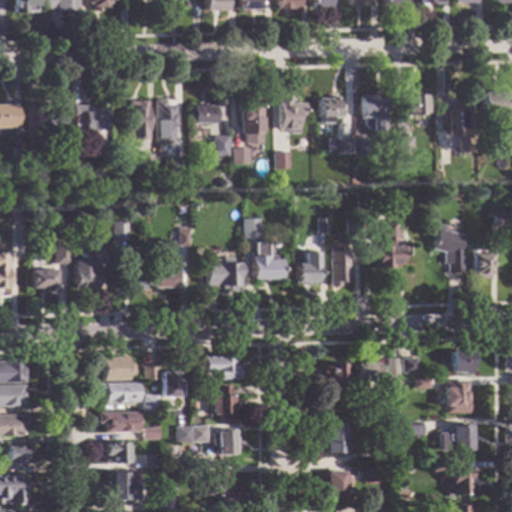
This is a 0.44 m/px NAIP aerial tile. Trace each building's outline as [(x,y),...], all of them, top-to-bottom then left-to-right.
[(34,0),(34,13),(10,14),(10,0),(34,0)] [(74,0),(74,12),(69,12),(69,11),(57,12),(57,13),(52,13),(52,11),(43,11),(43,0),(74,0)] [(106,0),(106,9),(98,9),(98,12),(89,12),(89,9),(82,9),(82,0),(106,0)] [(224,0),(224,12),(202,12),(202,0),(224,0)] [(263,0),(263,5),(256,6),(256,11),(237,11),(236,0),(263,0)] [(295,0),(296,10),(273,10),(273,0),(295,0)] [(327,0),(327,9),(308,10),(307,0),(327,0)] [(505,100),(511,100),(511,113),(478,113),(478,93),(505,92),(505,100)] [(412,95),(426,95),(427,115),(401,116),(401,93),(412,93),(412,95)] [(472,99),(476,99),(476,105),(473,105),(473,153),(457,153),(457,138),(458,138),(458,133),(447,133),(447,109),(457,109),(457,101),(460,102),(460,95),(472,95),(472,99)] [(381,133),(367,133),(361,126),(360,120),(356,120),(356,96),(381,96),(381,133)] [(288,104),(302,104),(303,116),(296,116),(296,135),(285,135),(285,131),(275,131),(275,104),(276,104),(276,99),(288,98),(288,104)] [(336,107),(341,107),(341,112),(338,112),(338,119),(328,119),(328,125),(318,125),(318,119),(315,119),(315,100),(328,100),(328,98),(336,98),(336,107)] [(242,101),(258,100),(259,144),(240,145),(240,135),(238,135),(237,112),(235,112),(234,100),(236,100),(236,99),(242,99),(242,101)] [(163,107),(171,107),(172,142),(152,142),(151,101),(163,101),(163,107)] [(145,140),(126,140),(126,132),(122,132),(122,128),(124,128),(124,117),(125,117),(125,102),(145,102),(145,140)] [(11,129),(0,129),(0,105),(11,105),(11,129)] [(58,131),(52,131),(52,136),(45,136),(45,133),(42,133),(42,132),(32,132),(32,107),(58,106),(58,131)] [(90,109),(105,109),(105,115),(103,115),(103,133),(71,133),(71,106),(90,106),(90,109)] [(212,107),(212,125),(188,125),(188,106),(212,107)] [(511,146),(502,146),(502,130),(511,130),(511,146)] [(226,152),(224,152),(224,154),(218,154),(218,152),(210,152),(210,137),(226,137),(226,152)] [(410,153),(392,153),(392,138),(394,138),(410,138),(410,153)] [(349,155),(332,155),(332,139),(349,139),(349,155)] [(365,157),(351,157),(350,139),(365,139),(365,157)] [(25,164),(10,164),(10,148),(25,148),(25,164)] [(42,163),(27,163),(27,148),(42,148),(42,163)] [(245,165),(229,166),(228,149),(245,149),(245,165)] [(286,170),(271,170),(270,153),(286,153),(286,170)] [(150,173),(135,173),(135,155),(150,155),(150,173)] [(179,174),(162,174),(162,158),(179,158),(179,174)] [(226,183),(226,186),(223,189),(218,189),(216,186),(215,182),(218,179),(223,179),(226,183)] [(104,192),(97,196),(94,189),(100,186),(104,192)] [(25,223),(10,224),(10,209),(25,209),(25,223)] [(506,227),(489,227),(489,212),(506,212),(506,227)] [(356,233),(342,233),(342,218),(356,217),(356,233)] [(324,233),(313,233),(313,219),(324,219),(324,233)] [(257,238),(265,238),(265,260),(277,260),(277,280),(266,280),(266,282),(259,282),(259,280),(247,280),(247,257),(252,257),(251,239),(239,239),(239,220),(257,220),(257,238)] [(125,240),(110,240),(110,221),(125,222),(125,240)] [(442,227),(445,232),(459,236),(454,255),(460,257),(460,273),(444,273),(444,265),(440,264),(440,253),(428,250),(434,227),(437,225),(442,227)] [(393,246),(406,247),(406,256),(399,256),(399,266),(391,266),(391,269),(372,269),(372,247),(377,247),(377,226),(393,226),(393,246)] [(174,247),(185,247),(184,228),(174,228),(174,247)] [(165,245),(149,245),(149,231),(164,231),(165,245)] [(108,248),(91,248),(91,232),(107,232),(108,248)] [(67,265),(51,266),(51,238),(67,238),(67,265)] [(339,252),(344,252),(345,282),(336,283),(336,287),(326,287),(325,252),(326,242),(339,242),(339,252)] [(480,254),(486,254),(486,280),(467,280),(467,254),(468,254),(468,250),(480,250),(480,254)] [(315,283),(306,284),(306,286),(299,286),(299,283),(291,284),(291,264),(300,264),(300,253),(315,253),(315,283)] [(230,264),(236,264),(236,276),(238,276),(238,292),(225,292),(225,289),(218,289),(218,288),(202,288),(201,261),(219,261),(219,258),(230,258),(230,264)] [(140,271),(141,271),(141,292),(119,292),(119,272),(128,272),(128,264),(140,264),(140,271)] [(162,268),(173,267),(173,271),(179,271),(179,285),(173,285),(173,289),(159,289),(159,291),(152,291),(152,289),(150,289),(149,268),(156,268),(156,265),(162,265),(162,268)] [(55,293),(51,295),(45,295),(43,293),(38,293),(38,289),(28,289),(28,271),(54,270),(55,293)] [(96,291),(88,291),(88,293),(80,293),(80,290),(72,290),(72,273),(96,273),(96,291)] [(468,358),(466,358),(466,376),(457,376),(457,373),(446,373),(446,352),(468,352),(468,358)] [(231,366),(233,366),(233,380),(202,380),(202,373),(198,373),(198,357),(231,356),(231,366)] [(123,364),(130,364),(131,376),(123,376),(123,381),(97,381),(97,358),(123,357),(123,364)] [(395,385),(383,385),(383,359),(394,359),(395,385)] [(412,374),(397,374),(397,359),(412,359),(412,374)] [(23,383),(0,383),(0,362),(22,362),(23,383)] [(344,394),(336,394),(336,397),(321,397),(320,376),(326,376),(326,364),(343,364),(344,394)] [(373,367),(379,367),(379,378),(374,378),(374,382),(353,382),(353,372),(351,372),(351,366),(353,366),(353,364),(373,364),(373,367)] [(155,381),(140,381),(139,366),(154,366),(155,381)] [(174,381),(179,381),(180,397),(167,398),(167,400),(162,400),(162,398),(157,398),(157,372),(174,372),(174,381)] [(426,380),(426,389),(410,389),(410,379),(426,380)] [(135,403),(100,404),(100,394),(96,394),(95,384),(134,382),(135,403)] [(464,401),(467,405),(467,410),(464,414),(441,414),(441,407),(440,407),(440,388),(440,382),(464,382),(464,401)] [(22,407),(0,407),(0,386),(22,386),(22,407)] [(228,395),(230,395),(230,402),(232,402),(232,408),(230,408),(230,415),(228,415),(228,421),(216,421),(216,415),(207,416),(207,391),(212,391),(211,386),(227,386),(228,395)] [(156,412),(140,412),(139,395),(155,395),(156,412)] [(343,421),(327,422),(327,406),(343,405),(343,421)] [(135,432),(101,434),(101,424),(95,424),(95,413),(134,412),(135,432)] [(26,424),(22,424),(23,437),(0,437),(0,415),(26,415),(26,424)] [(394,438),(379,439),(379,423),(393,422),(394,438)] [(418,438),(402,438),(402,423),(418,423),(418,438)] [(341,453),(337,453),(337,455),(322,455),(321,425),(341,424),(341,453)] [(469,425),(469,434),(470,434),(470,441),(468,441),(468,452),(443,452),(443,436),(447,435),(447,424),(469,425)] [(187,442),(171,443),(171,428),(186,427),(187,442)] [(204,443),(188,443),(187,427),(203,427),(204,443)] [(155,440),(139,441),(138,429),(155,429),(155,440)] [(230,438),(233,438),(233,446),(231,446),(231,455),(212,455),(212,445),(207,446),(207,440),(212,440),(212,432),(230,431),(230,438)] [(125,455),(128,455),(128,461),(126,461),(126,463),(102,464),(101,444),(125,443),(125,455)] [(23,469),(14,469),(13,464),(4,464),(3,446),(22,445),(23,469)] [(155,469),(141,469),(140,455),(155,455),(155,469)] [(443,472),(429,472),(430,461),(443,462),(443,472)] [(376,467),(381,467),(381,478),(377,478),(377,479),(361,479),(361,464),(376,464),(376,467)] [(468,478),(469,478),(469,483),(466,485),(466,494),(443,495),(443,484),(444,484),(444,470),(467,470),(468,478)] [(341,499),(323,500),(322,473),(341,472),(341,499)] [(127,483),(137,483),(137,489),(135,489),(135,501),(103,502),(103,474),(127,473),(127,483)] [(228,483),(223,484),(223,488),(225,488),(228,491),(228,494),(236,494),(236,507),(213,508),(213,497),(194,498),(194,481),(205,480),(205,473),(228,473),(228,483)] [(28,484),(23,484),(23,492),(22,492),(22,494),(13,494),(13,496),(5,496),(5,494),(0,494),(0,476),(27,476),(28,484)] [(169,511),(151,511),(151,494),(168,494),(169,511)]
